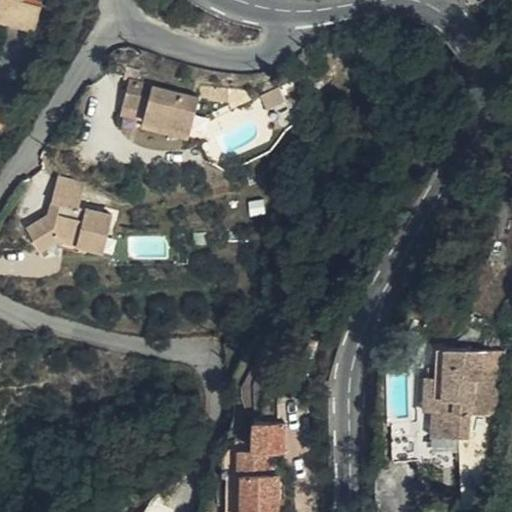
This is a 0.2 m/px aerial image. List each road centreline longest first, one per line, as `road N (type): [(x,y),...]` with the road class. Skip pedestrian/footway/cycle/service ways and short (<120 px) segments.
road 1 (tertiary): [(426,0),(474,45),(493,102),(368,312),(349,372),(351,511)]
road 2 (unclassified): [(187,511),(226,393),(204,355),(14,315),(0,305)]
road 3 (unclassified): [(0,184),(101,34),(124,26)]
road 4 (residential): [(124,26),(240,60),(277,51),(291,8)]
